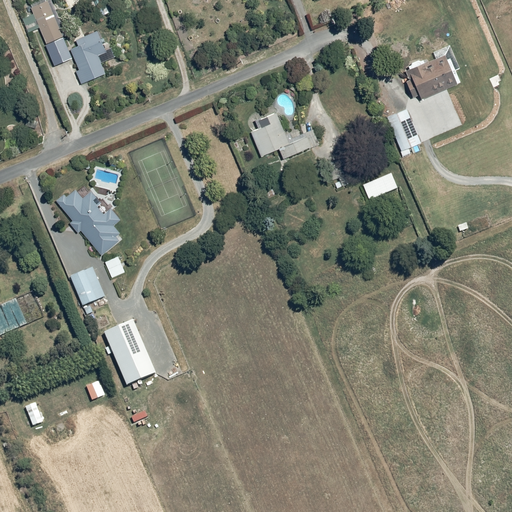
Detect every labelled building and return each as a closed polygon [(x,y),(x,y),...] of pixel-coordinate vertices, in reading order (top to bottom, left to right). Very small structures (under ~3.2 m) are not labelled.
[(47,0),(29,0),(57,64),(72,57),(47,0)] [(76,71),(81,83),(106,72),(98,54),(107,50),(98,29),(68,42),(80,69),(76,71)] [(433,50),(436,57),(409,68),(419,93),(447,82),(456,78),(458,82),(462,81),(458,68),(460,67),(451,43),(433,50)] [(421,141),(407,108),(388,115),(393,127),(402,149),(421,141)] [(313,128),(288,138),(277,109),(276,109),(257,117),(261,126),(251,130),(262,155),(280,147),(284,157),(319,143),(313,128)] [(340,155),(326,162),(338,188),(352,182),(340,155)] [(398,188),(391,173),(363,184),(369,199),(398,188)] [(108,202),(96,187),(89,192),(84,186),(78,191),(76,188),(59,201),(73,220),(70,222),(78,232),(82,229),(102,255),(124,238),(113,225),(121,219),(108,202)] [(125,270),(119,255),(106,261),(112,275),(125,270)] [(105,296),(93,266),(71,276),(83,305),(105,296)] [(156,371),(134,319),(105,331),(127,384),(156,371)]
